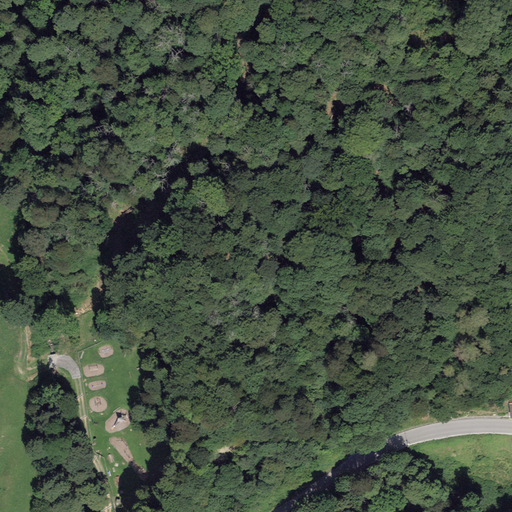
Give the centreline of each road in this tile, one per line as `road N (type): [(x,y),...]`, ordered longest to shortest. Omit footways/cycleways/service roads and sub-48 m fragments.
road 1 (tertiary): [(511,427),(427,431),(363,454),(282,511)]
road 2 (track): [(106,511),(73,370),(57,360),(20,366)]
